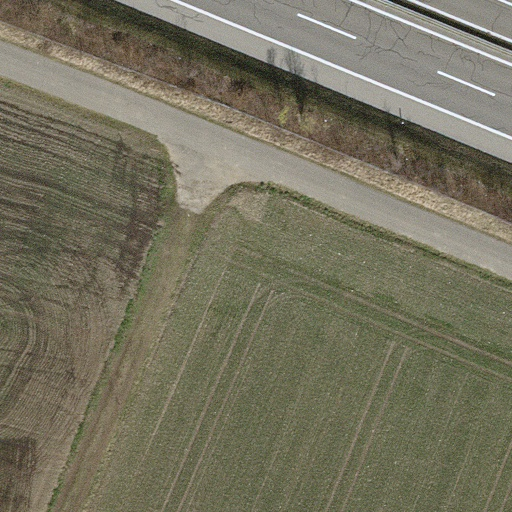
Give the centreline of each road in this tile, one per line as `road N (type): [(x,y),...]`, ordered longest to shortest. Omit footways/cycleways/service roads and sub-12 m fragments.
road 1 (track): [(0,62),(511,266)]
road 2 (track): [(215,143),(65,511)]
road 3 (motorway): [(249,0),(511,107)]
